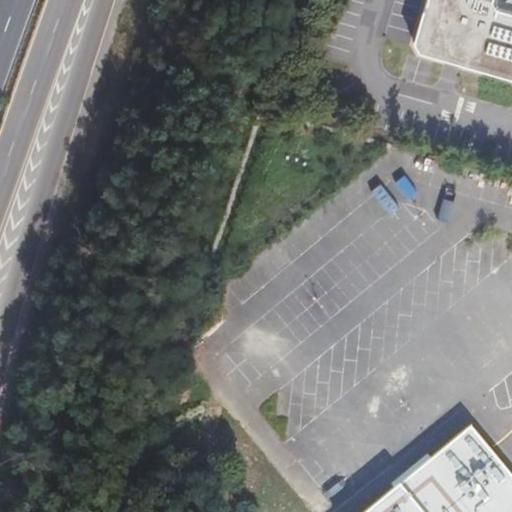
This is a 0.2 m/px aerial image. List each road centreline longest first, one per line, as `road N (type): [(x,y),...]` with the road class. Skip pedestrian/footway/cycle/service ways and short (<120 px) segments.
road 1 (trunk): [(0,357),(108,0)]
road 2 (trunk): [(0,181),(65,0)]
